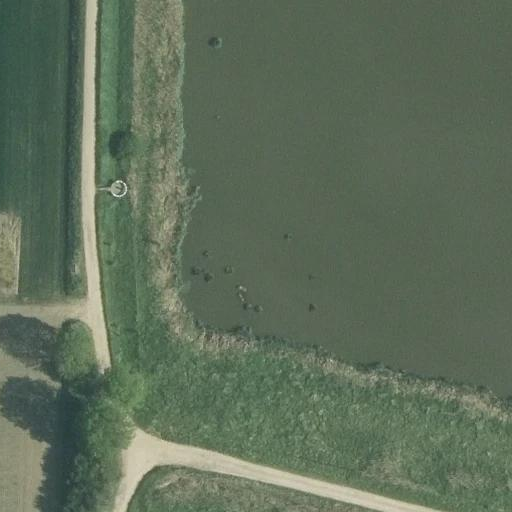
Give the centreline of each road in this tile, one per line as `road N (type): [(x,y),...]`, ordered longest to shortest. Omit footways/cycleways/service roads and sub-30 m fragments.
road 1 (track): [(139,453),(121,423),(94,314),(94,0)]
road 2 (track): [(387,511),(159,451),(139,453)]
